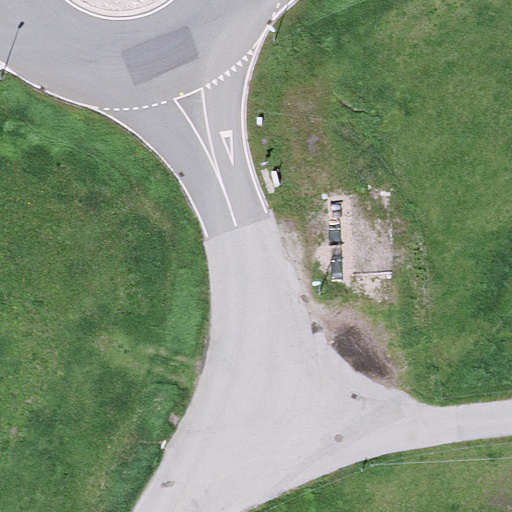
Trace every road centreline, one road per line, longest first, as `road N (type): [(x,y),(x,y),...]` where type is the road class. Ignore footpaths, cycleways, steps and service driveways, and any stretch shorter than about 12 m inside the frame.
road 1 (primary): [(0,32),(40,68),(116,83),(154,73),(191,48),(221,0)]
road 2 (track): [(511,416),(283,443)]
road 3 (track): [(283,443),(169,511)]
